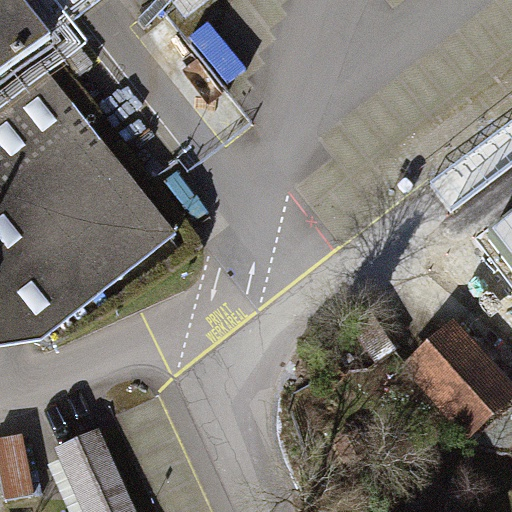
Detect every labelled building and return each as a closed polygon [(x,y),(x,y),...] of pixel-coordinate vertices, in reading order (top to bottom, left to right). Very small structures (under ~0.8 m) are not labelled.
[(0,0),(0,87),(51,46),(14,0),(0,0)] [(0,353),(42,347),(178,240),(43,72),(0,106),(0,353)] [(511,393),(454,329),(409,369),(469,436),(511,397),(511,393)] [(344,377),(330,366),(317,383),(331,393),(344,377)] [(24,436),(0,440),(0,472),(6,502),(35,496),(24,436)] [(86,511),(131,511),(98,436),(60,453),(86,511)]
